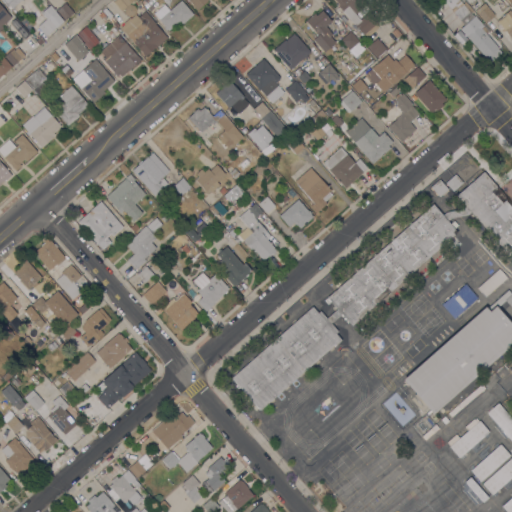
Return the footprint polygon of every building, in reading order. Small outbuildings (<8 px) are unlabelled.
[(21,0),(11,9),(10,8),(9,10),(1,1),(1,0),(21,0)] [(156,23),(155,24),(167,37),(156,47),(155,46),(145,56),(141,52),(142,52),(120,28),(124,24),(123,23),(130,17),(131,18),(132,17),(132,16),(127,15),(125,11),(126,7),(121,11),(113,1),(114,0),(134,0),(130,4),(134,5),(137,9),(135,14),(138,17),(145,11),(156,23)] [(181,0),(193,14),(182,24),(180,22),(178,24),(176,23),(168,30),(167,29),(166,30),(164,28),(165,27),(158,19),(159,19),(154,13),(164,4),(169,10),(181,0)] [(207,0),(208,1),(197,10),(187,0),(207,0)] [(338,6),(340,5),(335,0),(364,0),(366,2),(354,13),(360,19),(369,11),(378,21),(377,22),(378,27),(366,38),(338,6)] [(444,1),(445,0),(458,0),(473,17),(475,16),(483,26),(481,28),(485,26),(488,30),(485,33),(498,48),(501,52),(490,62),(486,58),(486,59),(460,29),(464,25),(444,1)] [(494,5),(499,0),(506,8),(501,13),(494,5)] [(0,3),(11,17),(2,25),(4,27),(0,30),(0,3)] [(73,12),(64,20),(56,11),(65,3),(73,12)] [(495,15),(485,23),(474,11),(484,3),(495,15)] [(63,21),(45,36),(37,27),(46,19),(41,13),(49,6),(63,21)] [(324,52),(313,39),(317,35),(305,21),(314,13),(316,15),(322,10),(331,21),(325,26),(329,30),(328,30),(332,34),(330,36),(335,42),(330,47),(333,50),(328,54),(325,51),(324,52)] [(511,13),(511,39),(496,21),(509,10),(511,13)] [(99,41),(89,49),(76,34),(85,26),(99,41)] [(401,34),(397,38),(391,32),(395,27),(401,34)] [(364,48),(355,56),(340,40),(350,31),(358,41),(364,48)] [(273,49),(285,39),(285,40),(293,33),(295,35),(296,35),(310,51),(306,55),(308,57),(305,59),(304,57),(289,69),(273,49)] [(83,44),(75,51),(67,42),(75,35),(83,44)] [(140,59),(121,77),(119,74),(117,75),(102,59),(104,56),(100,51),(118,35),(140,59)] [(39,45),(35,41),(40,36),(44,40),(39,45)] [(386,48),(376,57),(367,47),(367,46),(365,44),(367,42),(369,44),(377,38),(386,48)] [(385,51),(394,44),(402,54),(396,59),(395,58),(393,60),(385,51)] [(21,58),(14,50),(17,47),(24,55),(21,58)] [(21,58),(12,66),(4,56),(13,49),(14,50),(21,58)] [(393,82),(395,84),(393,86),(391,84),(381,92),(374,83),(380,78),(371,68),(387,54),(392,60),(394,59),(396,61),(405,54),(414,64),(393,82)] [(0,77),(0,55),(1,55),(11,67),(0,77)] [(280,78),(275,82),(283,92),(271,102),(259,89),(259,90),(245,74),(263,58),(280,78)] [(95,59),(114,80),(103,91),(104,92),(93,102),(72,78),(82,70),(95,59)] [(339,76),(335,80),(333,77),(324,84),(315,74),(328,63),(339,76)] [(411,88),(404,79),(418,67),(425,76),(411,88)] [(37,68),(46,78),(42,81),(47,87),(38,95),(24,79),(37,68)] [(366,86),(358,93),(351,85),(359,78),(366,86)] [(215,93),(229,80),(244,97),(243,97),(248,103),(246,106),(238,113),(231,105),(228,107),(215,93)] [(305,93),(304,93),(309,98),(304,102),(300,98),(295,102),(284,89),(294,80),(305,93)] [(414,93),(429,80),(445,99),(441,103),(443,105),(437,110),(435,108),(430,112),(414,93)] [(23,81),(32,90),(23,98),(15,88),(23,81)] [(88,104),(77,114),(79,115),(67,125),(54,111),(57,108),(55,106),(60,101),(62,104),(65,102),(59,96),(71,85),(88,104)] [(391,96),(388,92),(396,86),(399,90),(391,96)] [(361,101),(348,112),(338,102),(352,90),(361,101)] [(393,101),(402,93),(412,104),(410,105),(418,114),(409,122),(415,128),(401,141),(387,126),(400,114),(400,113),(402,111),(395,104),(393,101)] [(261,101),(269,110),(270,110),(287,130),(277,138),(260,118),(261,117),(253,108),(261,101)] [(213,124),(211,122),(200,132),(187,117),(194,112),(193,111),(197,108),(199,110),(203,106),(212,116),(219,109),(243,137),(235,144),(233,141),(227,147),(217,136),(224,130),(216,121),(213,124)] [(22,125),(32,115),(34,117),(44,108),(60,125),(53,132),(55,134),(40,147),(37,144),(38,143),(29,133),(22,125)] [(324,115),(320,119),(316,114),(320,110),(324,115)] [(338,126),(331,119),(335,115),(338,117),(339,116),(341,119),(340,120),(342,122),(338,126)] [(345,131),(361,117),(369,128),(370,127),(378,136),(383,131),(392,141),(388,145),(390,148),(372,163),(345,131)] [(246,133),(254,127),(256,129),(261,125),(272,137),(266,142),(268,144),(261,150),(246,133)] [(36,151),(26,160),(24,158),(19,163),(21,165),(15,170),(6,160),(5,161),(3,160),(5,158),(0,152),(0,146),(9,139),(15,146),(17,144),(14,140),(21,133),(36,151)] [(303,147),(295,154),(286,144),(294,137),(303,147)] [(328,169),(329,169),(323,162),(340,147),(346,154),(346,153),(354,162),(359,158),(367,167),(362,171),(363,172),(344,188),(328,169)] [(162,187),(153,195),(131,170),(147,156),(148,156),(152,152),(169,171),(157,182),(158,182),(162,187)] [(0,184),(0,161),(5,168),(7,167),(8,169),(7,170),(11,175),(0,184)] [(214,189),(214,190),(213,191),(212,191),(208,188),(206,191),(195,179),(198,177),(195,174),(201,169),(204,172),(207,168),(209,170),(213,167),(211,165),(214,163),(215,164),(216,164),(225,173),(216,181),(219,184),(214,189)] [(330,190),(328,191),(331,195),(324,201),(326,203),(316,212),(310,206),(313,203),(294,181),(310,167),(330,190)] [(239,173),(234,177),(229,172),(234,168),(239,173)] [(456,195),(483,171),(511,204),(511,307),(505,300),(504,299),(511,293),(511,292),(511,259),(471,212),(465,206),(456,195)] [(134,204),(142,213),(132,221),(123,210),(120,212),(106,196),(117,186),(116,186),(125,178),(129,173),(134,179),(133,180),(145,194),(134,204)] [(445,182),(452,175),(460,184),(453,191),(445,182)] [(180,195),(172,185),(182,177),(190,187),(180,195)] [(447,189),(439,196),(430,186),(439,179),(447,189)] [(226,190),(222,194),(218,190),(223,186),(226,190)] [(230,203),(224,195),(236,186),(242,193),(230,203)] [(283,203),(280,199),(285,195),(288,199),(283,203)] [(274,205),(266,213),(258,203),(266,196),(274,205)] [(308,211),(309,210),(311,213),(310,213),(313,216),(299,228),(296,224),(295,225),(293,222),(288,227),(278,215),(297,199),(308,211)] [(100,201),(122,226),(113,235),(110,233),(106,237),(110,242),(103,248),(98,243),(98,244),(77,221),(100,201)] [(254,218),(270,236),(267,239),(276,250),(270,256),(269,255),(263,260),(253,248),(251,250),(238,235),(238,236),(241,239),(237,243),(228,232),(233,228),(238,234),(246,227),(238,217),(255,202),(262,211),(261,211),(254,218)] [(336,308),(335,309),(333,307),(334,306),(332,303),(330,305),(328,302),(329,300),(326,297),(433,204),(436,207),(437,206),(442,212),(441,213),(442,215),(448,221),(457,232),(351,325),(341,314),(337,309),(336,308)] [(446,212),(462,209),(465,206),(471,212),(467,215),(451,218),(448,221),(442,215),(446,212)] [(165,222),(160,217),(163,214),(168,219),(165,222)] [(146,226),(155,218),(162,225),(152,234),(146,226)] [(199,218),(202,222),(196,228),(193,223),(199,218)] [(203,222),(206,226),(198,233),(200,235),(199,236),(199,237),(193,242),(186,233),(191,228),(196,234),(198,232),(196,229),(203,222)] [(133,231),(130,227),(134,223),(138,227),(133,231)] [(143,258),(145,260),(135,269),(127,259),(133,253),(125,244),(140,231),(139,230),(144,226),(155,238),(151,242),(155,247),(143,258)] [(223,236),(219,232),(223,228),(227,233),(223,236)] [(33,252),(41,245),(40,245),(44,242),(43,241),(48,237),(53,244),(54,243),(57,247),(56,247),(64,257),(63,258),(64,259),(58,265),(56,263),(48,270),(33,252)] [(190,250),(185,254),(180,248),(185,244),(190,250)] [(242,264),(244,262),(251,270),(247,274),(248,275),(245,277),(245,276),(233,286),(224,276),(228,272),(227,270),(226,270),(224,268),(225,267),(222,265),(222,266),(220,263),(219,261),(221,259),(220,258),(219,259),(217,256),(217,255),(216,254),(226,246),(242,264)] [(149,263),(154,258),(160,265),(155,270),(149,263)] [(41,277),(36,281),(38,283),(33,287),(31,285),(27,289),(13,272),(20,266),(19,265),(26,259),(41,277)] [(80,276),(73,282),(81,291),(72,299),(65,290),(64,291),(55,280),(62,274),(60,273),(70,264),(80,276)] [(146,266),(153,274),(144,282),(137,274),(146,266)] [(485,297),(477,288),(499,268),(507,277),(485,297)] [(228,288),(226,291),(227,292),(225,294),(224,293),(222,294),(222,295),(214,302),(214,303),(205,311),(197,301),(202,297),(196,290),(199,288),(192,280),(202,272),(208,279),(215,273),(228,288)] [(8,288),(9,287),(11,289),(10,290),(16,298),(14,300),(16,301),(14,302),(13,301),(9,304),(17,314),(9,321),(0,311),(1,310),(0,308),(0,283),(2,281),(8,288)] [(150,305),(141,294),(157,281),(166,291),(150,305)] [(477,297),(453,318),(441,304),(465,283),(477,297)] [(497,307),(495,305),(489,311),(486,308),(508,290),(511,293),(504,299),(505,300),(497,307)] [(164,310),(162,307),(172,298),(175,301),(183,293),(191,302),(189,303),(198,314),(193,318),(196,321),(183,332),(164,310)] [(49,306),(48,306),(53,312),(46,318),(41,313),(40,314),(31,304),(40,296),(49,306)] [(81,313),(78,309),(84,303),(88,307),(81,313)] [(24,311),(30,305),(39,316),(38,316),(45,324),(40,328),(24,311)] [(500,312),(501,311),(508,319),(508,320),(511,324),(511,335),(511,336),(511,337),(511,343),(432,414),(426,407),(421,412),(418,409),(421,406),(413,395),(415,394),(402,379),(485,306),(486,308),(489,311),(495,305),(497,307),(500,312)] [(337,331),(335,333),(341,340),(334,346),(334,345),(260,410),(239,387),(237,388),(235,386),(237,384),(231,377),(312,306),(314,308),(316,307),(319,311),(320,310),(326,318),(331,323),(337,331)] [(97,309),(98,310),(100,307),(110,319),(108,322),(100,330),(103,333),(88,346),(79,336),(84,332),(81,328),(81,327),(84,322),(84,320),(97,309)] [(326,318),(337,309),(341,314),(331,323),(326,318)] [(14,335),(8,340),(0,331),(0,323),(3,321),(14,335)] [(76,332),(66,340),(61,333),(67,329),(66,328),(70,325),(76,332)] [(21,339),(16,333),(20,330),(25,336),(21,339)] [(125,353),(126,354),(119,360),(117,359),(108,367),(95,353),(103,346),(102,346),(118,333),(119,334),(120,333),(123,337),(122,338),(123,339),(125,337),(128,340),(126,342),(131,348),(125,353)] [(31,341),(26,345),(22,340),(27,336),(31,341)] [(56,346),(51,350),(48,345),(53,341),(56,346)] [(85,369),(86,370),(73,381),(65,371),(87,352),(95,361),(85,369)] [(106,407),(98,397),(105,391),(104,390),(106,388),(100,381),(135,352),(151,370),(131,387),(131,389),(122,396),(119,396),(106,407)] [(29,375),(23,368),(30,362),(35,369),(29,375)] [(5,381),(1,377),(9,370),(13,374),(5,381)] [(1,386),(7,381),(26,403),(17,411),(12,404),(13,403),(7,397),(5,400),(2,396),(5,393),(3,391),(5,390),(1,386)] [(67,381),(76,390),(67,398),(58,389),(67,381)] [(89,388),(84,392),(80,387),(84,383),(89,388)] [(35,410),(23,397),(32,389),(44,403),(35,410)] [(68,406),(64,409),(74,421),(73,421),(76,424),(64,434),(62,431),(61,432),(47,416),(51,413),(49,410),(54,405),(51,402),(59,395),(68,406)] [(511,419),(511,440),(486,412),(498,403),(506,412),(511,419)] [(180,434),(181,436),(167,449),(151,431),(171,413),(174,417),(181,412),(185,417),(187,415),(194,422),(180,434)] [(23,426),(14,433),(3,420),(6,416),(9,419),(13,415),(23,426)] [(44,451),(43,449),(39,452),(25,436),(25,430),(31,425),(29,423),(37,416),(45,426),(44,426),(54,438),(54,437),(57,440),(44,451)] [(489,432),(458,458),(449,446),(450,445),(446,441),(455,434),(459,438),(467,430),(464,426),(473,419),(477,422),(479,420),(489,432)] [(196,461),(197,462),(186,472),(177,462),(175,464),(176,465),(173,467),(172,466),(169,469),(161,459),(170,451),(178,460),(187,452),(185,450),(186,449),(184,446),(199,433),(200,434),(201,433),(204,437),(203,438),(212,447),(196,461)] [(32,458),(28,462),(30,465),(21,472),(19,470),(15,473),(11,468),(10,468),(9,466),(4,460),(7,458),(0,449),(14,437),(32,458)] [(480,481),(470,470),(500,444),(510,455),(480,481)] [(137,460),(144,454),(152,463),(145,469),(137,460)] [(220,457),(223,460),(225,458),(231,465),(229,466),(230,468),(221,476),(225,480),(209,495),(200,485),(208,478),(204,474),(208,470),(207,468),(220,457)] [(511,457),(511,458),(511,476),(491,495),(482,484),(511,457)] [(136,477),(127,468),(137,460),(145,469),(136,477)] [(0,468),(9,479),(4,483),(6,485),(0,491),(0,468)] [(134,479),(139,485),(136,488),(130,482),(129,484),(129,485),(130,484),(131,485),(130,486),(132,488),(134,487),(135,488),(134,489),(142,498),(134,505),(133,504),(132,505),(127,499),(126,500),(127,501),(124,503),(124,502),(123,502),(119,498),(115,502),(106,492),(111,488),(109,486),(112,483),(110,480),(115,475),(118,478),(126,470),(127,469),(135,478),(134,479)] [(199,484),(195,487),(202,495),(193,503),(185,494),(185,493),(181,488),(183,485),(181,483),(192,474),(199,484)] [(488,497),(482,502),(464,482),(470,477),(488,497)] [(236,509),(232,511),(226,511),(218,502),(226,495),(224,493),(239,479),(241,481),(241,480),(248,487),(247,488),(253,495),(236,509)] [(119,511),(91,511),(86,506),(89,503),(88,501),(94,495),(96,497),(102,492),(119,511)] [(511,496),(511,511),(506,511),(501,506),(511,496)] [(207,511),(202,506),(211,498),(219,507),(213,511),(207,511)] [(158,504),(162,500),(169,507),(165,511),(158,504)] [(249,511),(260,503),(261,504),(261,503),(268,511),(249,511)]
